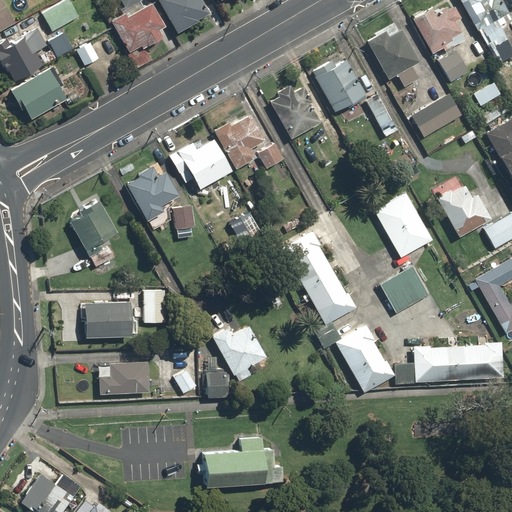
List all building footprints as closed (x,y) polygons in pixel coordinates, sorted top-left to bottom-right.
[(60,0),(35,16),(46,34),(74,16),(64,0),(60,0)] [(111,0),(115,0),(119,6),(115,9),(117,12),(103,20),(133,71),(149,61),(141,48),(159,38),(155,30),(162,26),(147,2),(140,6),(137,1),(138,0),(110,0),(111,1),(111,0)] [(152,0),(172,34),(193,23),(192,20),(205,13),(197,0),(152,0)] [(439,48),(442,55),(432,61),(445,83),(466,71),(451,45),(462,39),(452,21),(457,19),(446,0),(439,0),(408,17),(429,54),(439,48)] [(511,54),(511,52),(497,25),(511,18),(500,0),(455,0),(498,75),(511,67),(506,58),(511,54)] [(0,29),(10,24),(0,5),(0,29)] [(408,66),(416,61),(393,23),(361,42),(384,80),(392,75),(399,88),(415,78),(408,66)] [(13,29),(0,38),(0,69),(10,84),(40,64),(31,51),(43,43),(33,29),(20,39),(13,29)] [(58,30),(43,40),(53,57),(69,47),(58,30)] [(84,41),(71,50),(82,66),(95,57),(84,41)] [(328,59),(307,71),(329,112),(362,94),(343,59),(331,65),(328,59)] [(43,68),(4,91),(14,107),(16,105),(25,121),(62,99),(43,68)] [(488,82),(469,94),(477,106),(496,94),(488,82)] [(322,120),(301,85),(292,90),(290,85),(263,100),(287,140),(322,120)] [(446,93),(407,116),(419,138),(459,114),(446,93)] [(375,95),(363,102),(377,127),(389,120),(375,95)] [(498,102),(478,114),(484,123),(503,111),(498,102)] [(247,149),(261,141),(245,113),(226,124),(224,121),(208,130),(230,169),(252,156),(247,149)] [(511,115),(496,125),(493,120),(484,125),(487,130),(479,135),(511,191),(511,115)] [(439,143),(435,133),(422,140),(426,149),(439,143)] [(184,173),(194,189),(227,168),(208,138),(192,148),(188,142),(164,157),(178,177),(184,173)] [(457,139),(441,149),(446,157),(462,147),(457,139)] [(272,143),(254,152),(262,168),(280,158),(272,143)] [(175,196),(158,164),(149,168),(148,165),(131,174),(132,177),(120,184),(140,222),(159,212),(156,206),(175,196)] [(445,188),(430,197),(454,239),(488,220),(473,194),(468,196),(461,184),(447,192),(445,188)] [(401,189),(368,208),(397,259),(431,239),(401,189)] [(112,232),(94,199),(83,205),(85,209),(64,222),(83,257),(97,250),(93,242),(112,232)] [(190,206),(168,207),(170,230),(192,228),(190,206)] [(511,215),(510,212),(478,230),(489,250),(511,237),(511,215)] [(231,222),(236,232),(251,224),(246,214),(231,222)] [(331,343),(360,393),(391,375),(361,324),(338,337),(328,321),(350,308),(304,230),(274,247),(319,323),(308,329),(320,349),(331,343)] [(105,246),(94,253),(95,255),(88,259),(92,267),(111,257),(105,246)] [(497,285),(511,274),(511,255),(471,283),(499,330),(507,325),(511,332),(511,306),(511,307),(497,285)] [(373,284),(390,313),(424,293),(407,264),(373,284)] [(161,290),(138,290),(138,322),(161,322),(161,290)] [(126,301),(78,304),(80,337),(127,335),(126,301)] [(241,370),(264,355),(245,324),(227,335),(223,327),(206,338),(233,382),(245,375),(241,370)] [(409,363),(391,364),(392,385),(498,380),(496,343),(408,347),(409,363)] [(222,375),(222,368),(213,368),(213,357),(200,357),(201,397),(226,397),(225,375),(222,375)] [(92,364),(95,394),(145,390),(143,360),(92,364)] [(182,367),(168,377),(180,393),(194,383),(182,367)] [(236,448),(195,452),(198,486),(262,481),(258,436),(235,437),(236,448)] [(27,508),(33,511),(59,511),(65,502),(58,497),(62,490),(34,472),(14,502),(26,510),(27,508)] [(107,511),(82,494),(68,511),(107,511)]
